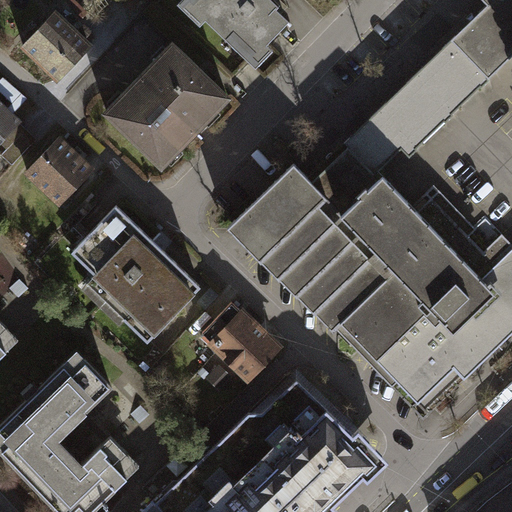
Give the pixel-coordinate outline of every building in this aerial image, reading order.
[(179,0),(178,2),(200,24),(206,17),(255,65),(270,49),(264,43),(287,20),(274,7),(277,5),(272,0),(179,0)] [(511,0),(479,0),(488,8),(446,49),(339,155),(309,185),(291,166),(225,230),(331,334),(337,327),(425,416),(433,408),(511,331),(511,0)] [(89,44),(54,12),(23,46),(58,78),(89,44)] [(172,46),(107,113),(159,164),(225,97),(172,46)] [(17,123),(20,121),(0,101),(0,141),(1,141),(8,148),(2,155),(12,164),(35,141),(17,123)] [(59,138),(28,171),(61,202),(92,169),(59,138)] [(199,286),(115,206),(71,251),(133,311),(126,318),(148,339),(199,286)] [(280,348),(232,303),(203,334),(251,379),(280,348)] [(0,359),(20,340),(0,320),(0,359)] [(77,350),(0,425),(0,452),(58,511),(90,511),(139,465),(111,436),(81,465),(56,440),(112,386),(77,350)] [(174,481),(154,502),(164,511),(334,511),(336,510),(332,506),(364,475),(367,479),(386,461),(359,433),(353,438),(297,380),(262,413),(249,413),(179,481),(174,481)] [(164,511),(154,502),(143,511),(164,511)]
